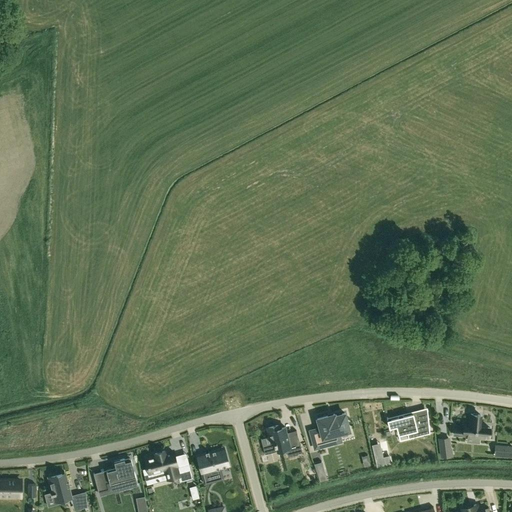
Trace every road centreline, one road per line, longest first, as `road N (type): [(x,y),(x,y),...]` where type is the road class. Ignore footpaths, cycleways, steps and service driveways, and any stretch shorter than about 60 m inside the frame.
road 1 (unclassified): [(511,402),(351,394),(236,415)]
road 2 (unclassified): [(236,415),(102,450),(0,465)]
road 3 (unclassified): [(511,484),(428,485),(308,511)]
road 4 (track): [(511,361),(354,317)]
